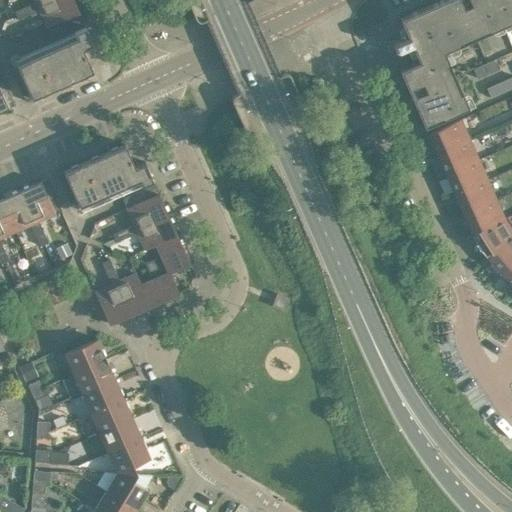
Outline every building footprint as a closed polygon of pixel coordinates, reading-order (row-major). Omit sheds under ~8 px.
[(50,0),(35,0),(36,1),(26,6),(29,14),(40,9),(38,5),(50,0)] [(80,12),(74,0),(50,0),(38,5),(40,9),(47,26),(55,23),(63,19),(72,15),(80,12)] [(412,45),(418,59),(400,67),(413,98),(409,100),(413,108),(417,107),(425,126),(469,106),(444,51),(511,20),(511,0),(440,0),(400,18),(408,35),(394,41),(393,45),(395,49),(399,51),(412,45)] [(29,14),(26,6),(15,11),(17,15),(18,19),(29,14)] [(80,12),(72,15),(76,25),(84,21),(80,12)] [(72,15),(63,19),(67,28),(76,25),(72,15)] [(63,19),(55,23),(59,32),(67,28),(63,19)] [(47,26),(51,35),(59,32),(55,23),(47,26)] [(17,63),(18,65),(21,73),(25,81),(29,89),(32,97),(93,70),(84,48),(94,44),(86,26),(74,31),(75,33),(74,33),(76,37),(17,63)] [(494,60),(484,64),(488,73),(498,69),(494,60)] [(487,73),(483,64),(474,69),(478,77),(487,73)] [(21,73),(18,65),(11,68),(15,76),(21,73)] [(25,81),(21,73),(15,76),(19,84),(25,81)] [(511,77),(487,88),(491,97),(511,87),(511,77)] [(5,80),(0,82),(0,87),(2,91),(8,89),(5,80)] [(29,89),(25,81),(19,84),(22,92),(29,89)] [(0,111),(9,108),(5,100),(2,91),(0,87),(0,111)] [(12,97),(8,89),(2,91),(5,100),(12,97)] [(32,97),(29,89),(22,92),(26,100),(32,97)] [(12,97),(5,100),(9,108),(15,105),(12,97)] [(461,119),(428,133),(437,154),(470,139),(461,119)] [(446,174),(479,159),(470,139),(437,154),(446,174)] [(125,144),(64,171),(68,179),(72,187),(75,195),(79,203),(80,205),(139,179),(140,183),(141,183),(142,184),(153,179),(145,161),(135,166),(125,144)] [(479,159),(446,174),(455,193),(488,179),(479,159)] [(62,182),(68,179),(64,171),(58,173),(62,182)] [(41,181),(45,189),(51,186),(48,178),(41,181)] [(72,187),(68,179),(62,182),(65,190),(72,187)] [(464,213),(497,199),(488,179),(455,193),(464,213)] [(41,181),(21,190),(35,222),(39,221),(56,213),(52,205),(49,197),(45,189),(41,181)] [(156,184),(147,188),(151,197),(160,193),(156,184)] [(51,186),(45,189),(49,197),(55,194),(51,186)] [(75,195),(72,187),(65,190),(69,198),(75,195)] [(147,188),(139,191),(143,200),(151,197),(147,188)] [(21,190),(1,199),(15,231),(31,224),(36,235),(44,231),(39,221),(35,222),(21,190)] [(139,191),(131,195),(135,204),(143,200),(139,191)] [(169,214),(160,193),(151,197),(143,200),(135,204),(127,208),(134,224),(124,229),(127,237),(138,232),(136,228),(169,214)] [(55,194),(49,197),(52,205),(59,202),(55,194)] [(75,195),(69,198),(72,206),(79,203),(75,195)] [(131,195),(123,198),(127,208),(135,204),(131,195)] [(1,199),(0,199),(0,237),(15,231),(1,199)] [(472,233),(505,218),(497,199),(464,213),(472,233)] [(59,202),(52,205),(56,213),(62,210),(59,202)] [(156,243),(177,233),(169,214),(136,228),(138,232),(145,249),(156,244),(156,243)] [(511,233),(511,229),(505,218),(472,233),(476,242),(476,243),(476,244),(477,244),(479,247),(479,248),(479,249),(480,248),(487,256),(511,233)] [(127,237),(124,229),(113,234),(115,238),(117,242),(127,237)] [(44,231),(36,235),(41,245),(45,244),(48,242),(44,231)] [(177,233),(156,243),(156,244),(168,271),(169,273),(171,272),(191,263),(177,233)] [(511,233),(487,256),(501,272),(511,262),(511,233)] [(67,242),(56,248),(62,259),(73,253),(67,242)] [(4,249),(0,250),(0,260),(1,263),(5,261),(9,259),(4,249)] [(158,257),(146,263),(148,269),(160,263),(158,257)] [(106,260),(102,262),(107,273),(115,269),(110,259),(106,260)] [(511,262),(501,272),(511,284),(511,262)] [(151,275),(163,269),(160,263),(148,269),(151,275)] [(116,282),(130,314),(150,305),(140,284),(141,283),(136,272),(120,280),(115,269),(107,273),(112,283),(116,282)] [(141,283),(140,284),(150,305),(179,292),(171,272),(169,273),(168,271),(141,283)] [(95,291),(109,323),(130,314),(116,282),(112,283),(95,291)] [(289,297),(277,293),(272,305),(284,310),(289,297)] [(98,338),(65,353),(74,373),(106,358),(98,338)] [(106,358),(74,373),(82,393),(115,378),(106,358)] [(37,374),(32,361),(20,366),(26,379),(37,374)] [(115,378),(82,393),(91,412),(124,398),(115,378)] [(39,379),(28,384),(31,392),(42,387),(39,379)] [(34,399),(46,394),(42,387),(31,392),(34,399)] [(124,398),(91,412),(100,432),(133,418),(124,398)] [(63,415),(53,419),(57,427),(66,423),(63,415)] [(133,418),(100,432),(109,452),(141,437),(133,418)] [(50,421),(38,420),(38,428),(50,429),(50,421)] [(37,437),(49,438),(50,429),(38,428),(37,437)] [(138,473),(134,465),(150,458),(141,437),(109,452),(117,472),(138,473)] [(36,448),(35,461),(43,461),(44,449),(36,448)] [(44,449),(43,461),(68,463),(69,451),(44,449)] [(34,470),(33,483),(41,483),(42,471),(34,470)] [(50,484),(51,472),(42,471),(41,483),(50,484)] [(154,474),(138,473),(117,472),(106,490),(137,509),(148,490),(145,488),(154,474)] [(95,509),(100,511),(134,511),(137,509),(106,490),(95,509)] [(45,493),(33,492),(32,500),(44,501),(45,493)] [(44,501),(32,500),(31,508),(29,511),(42,511),(44,509),(44,501)] [(15,501),(8,511),(22,511),(25,508),(15,501)]
